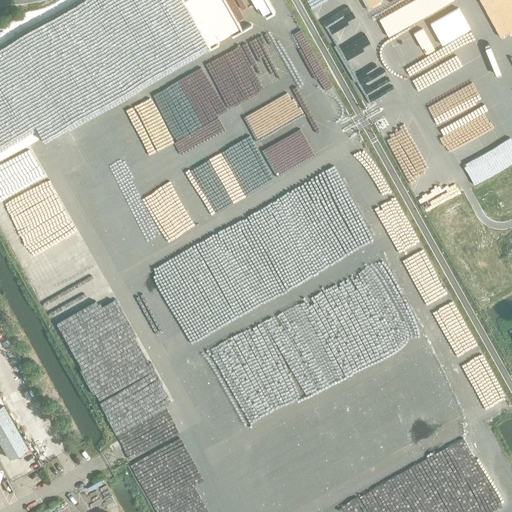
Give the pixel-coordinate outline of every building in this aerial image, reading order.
[(381,0),(372,5),(394,45),(420,32),(402,0),(381,0)] [(453,0),(420,0),(433,24),(459,10),(453,0)] [(511,31),(511,30),(503,11),(510,8),(506,0),(504,0),(487,8),(501,37),(511,31)] [(279,50),(294,43),(281,17),(233,40),(242,59),(246,58),(250,66),(280,51),(279,50)] [(443,39),(458,68),(463,66),(465,70),(485,60),(469,26),(443,39)] [(399,51),(418,89),(444,76),(425,38),(399,51)] [(276,112),(321,89),(303,53),(285,62),(285,61),(235,87),(238,93),(248,88),(252,95),(260,91),(269,108),(273,106),(276,112)] [(428,104),(443,133),(469,120),(454,91),(428,104)] [(110,254),(143,254),(143,248),(133,248),(133,243),(119,243),(119,249),(110,249),(110,254)] [(4,404),(0,406),(0,441),(10,459),(28,448),(4,404)]
